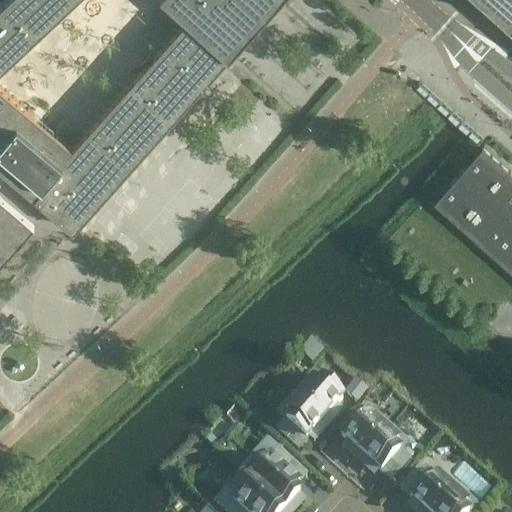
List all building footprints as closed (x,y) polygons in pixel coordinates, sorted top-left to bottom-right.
[(3,0),(0,3),(0,166),(8,174),(73,228),(276,0),(3,0)] [(511,0),(498,0),(511,12),(511,0)] [(511,173),(483,148),(435,202),(511,271),(511,173)] [(0,258),(19,238),(22,240),(34,226),(0,200),(0,182),(8,174),(0,166),(0,258)] [(298,449),(342,400),(321,381),(317,386),(313,383),(286,413),(290,416),(277,431),(298,449)] [(398,443),(368,416),(365,420),(359,416),(341,436),(390,481),(409,460),(394,447),(398,443)] [(299,494),(289,485),(301,472),(278,451),(266,465),(262,461),(247,478),(284,511),(299,494)] [(467,505),(437,478),(434,482),(419,469),(401,490),(425,511),(466,511),(463,509),(467,505)] [(283,511),(284,511),(247,478),(231,495),(236,498),(224,511),(283,511)]
